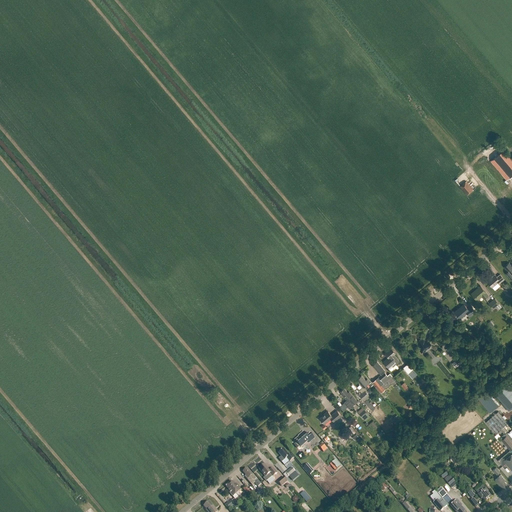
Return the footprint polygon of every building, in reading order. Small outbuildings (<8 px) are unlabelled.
[(511,161),(503,150),(490,161),(507,180),(511,175),(511,161)] [(466,181),(460,186),(467,195),(473,190),(466,181)] [(499,284),(504,279),(500,274),(497,277),(495,274),(492,277),(491,278),(490,278),(487,281),(492,287),(497,282),(499,284)] [(475,291),(471,294),(477,300),(482,296),(484,299),(488,296),(485,293),(486,292),(480,286),(476,289),(477,290),(475,291)] [(489,304),(492,309),(498,303),(495,299),(489,304)] [(467,308),(464,304),(454,312),(459,319),(467,312),(469,316),(475,311),(471,305),(467,308)] [(417,343),(418,350),(425,352),(430,348),(429,341),(423,339),(417,343)] [(445,350),(451,357),(456,353),(451,346),(445,350)] [(383,362),(390,369),(393,367),(400,362),(394,355),(395,353),(391,348),(385,353),(389,357),(383,362)] [(459,357),(452,363),(455,368),(463,362),(459,357)] [(377,361),(372,365),(379,373),(379,372),(381,375),(378,377),(384,384),(393,376),(390,373),(387,375),(384,372),(385,371),(383,369),(377,361)] [(404,367),(409,373),(414,368),(409,363),(404,367)] [(364,386),(367,389),(369,387),(366,385),(370,382),(367,379),(366,380),(361,375),(356,379),(363,387),(364,386)] [(511,388),(505,380),(492,392),(509,411),(511,408),(511,388)] [(380,383),(376,386),(381,392),(385,389),(380,383)] [(357,401),(352,396),(349,392),(348,393),(344,388),(340,391),(341,392),(340,393),(347,400),(344,403),(349,408),(354,404),(357,401)] [(480,402),(489,412),(499,405),(487,390),(482,394),(485,398),(480,402)] [(368,395),(369,395),(365,391),(359,395),(364,402),(370,397),(368,395)] [(370,399),(367,401),(373,409),(376,407),(370,399)] [(359,413),(365,420),(370,416),(364,409),(359,413)] [(337,410),(334,413),(331,415),(328,411),(320,418),(324,424),(331,418),(334,422),(338,418),(341,415),(337,410)] [(497,433),(502,429),(506,433),(502,435),(504,437),(502,439),(511,450),(511,449),(511,425),(499,411),(487,421),(497,433)] [(295,445),(297,448),(300,446),(301,447),(308,441),(309,443),(314,438),(310,433),(307,436),(304,432),(300,435),(301,435),(295,440),(297,443),(295,445)] [(328,449),(323,443),(318,447),(323,453),(328,449)] [(287,458),(290,462),(294,458),(291,454),(289,456),(283,449),(278,453),(284,460),(287,458)] [(511,471),(511,470),(511,452),(511,453),(509,455),(508,455),(507,456),(506,455),(504,457),(505,459),(503,460),(511,471)] [(335,459),(331,463),(337,469),(341,466),(335,459)] [(265,465),(259,469),(265,477),(263,478),(266,482),(266,481),(269,485),(275,480),(272,477),(277,473),(273,468),(270,471),(265,465)] [(304,467),(311,475),(313,473),(306,465),(304,467)] [(255,483),(258,487),(261,484),(256,479),(257,479),(253,474),(253,475),(247,468),(243,472),(246,476),(245,477),(248,478),(249,480),(248,481),(252,485),(255,483)] [(292,468),(285,473),(289,477),(295,472),(292,468)] [(447,483),(453,489),(457,485),(448,474),(446,477),(450,481),(447,483)] [(499,485),(500,484),(503,488),(507,484),(504,481),(505,480),(501,475),(495,480),(499,485)] [(283,477),(277,482),(281,486),(287,481),(283,477)] [(229,484),(239,496),(240,495),(239,492),(241,490),(236,484),(235,485),(232,481),(229,484)] [(228,491),(233,497),(236,495),(238,497),(239,496),(229,484),(226,487),(229,490),(228,491)] [(258,492),(253,486),(250,488),(255,495),(258,492)] [(483,499),(485,502),(491,497),(488,493),(488,492),(485,488),(485,489),(483,486),(476,492),(478,495),(481,499),(483,499)] [(304,492),(300,495),(306,503),(310,499),(304,492)] [(434,503),(441,511),(448,506),(436,492),(433,494),(434,496),(431,498),(435,502),(434,503)] [(231,499),(225,504),(230,509),(232,507),(232,506),(235,504),(231,499)] [(403,505),(409,511),(413,511),(405,503),(403,500),(401,502),(403,504),(403,505)] [(455,511),(465,511),(461,507),(462,506),(457,500),(450,506),(455,511)] [(207,510),(206,510),(207,511),(217,511),(218,511),(209,502),(204,506),(207,510)]
